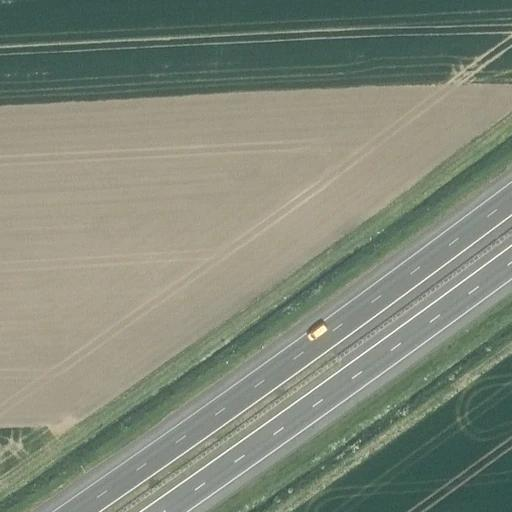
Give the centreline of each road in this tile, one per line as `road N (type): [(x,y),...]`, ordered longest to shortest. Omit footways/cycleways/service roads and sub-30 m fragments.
road 1 (motorway): [(511,195),(72,511)]
road 2 (motorway): [(159,511),(511,254)]
